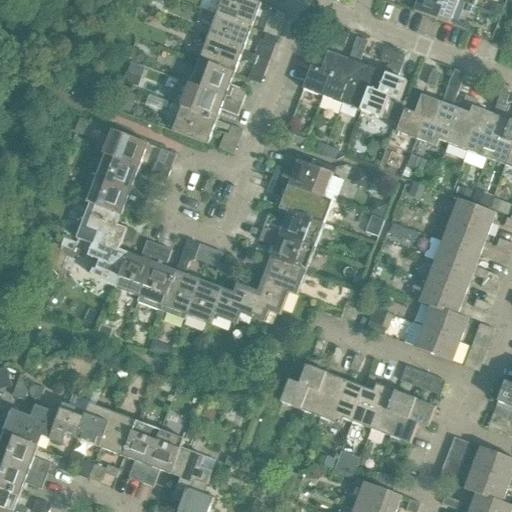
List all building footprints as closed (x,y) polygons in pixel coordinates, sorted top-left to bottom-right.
[(253,28),(261,5),(248,0),(222,0),(217,15),(253,28)] [(449,25),(459,1),(455,0),(416,0),(419,1),(414,12),(449,25)] [(286,19),(288,15),(280,12),(276,10),(273,18),(281,21),(286,19)] [(244,52),(253,28),(217,15),(208,39),(244,52)] [(345,46),(349,35),(338,31),(334,42),(345,46)] [(277,43),(278,39),(267,34),(264,43),(272,46),(277,43)] [(364,53),(368,43),(357,38),(353,49),(364,53)] [(244,52),(208,39),(199,62),(235,76),(239,64),(246,62),(263,69),(268,67),(270,62),(244,52)] [(391,64),(395,53),(384,49),(380,59),(391,64)] [(341,80),(348,61),(329,53),(322,72),(312,68),(303,91),(323,98),(331,77),(341,80)] [(402,68),(406,57),(395,53),(391,64),(402,68)] [(361,88),(368,68),(348,61),(341,80),(331,77),(323,98),(342,105),(351,84),(361,88)] [(231,86),(235,76),(199,62),(190,86),(243,105),(248,92),(231,86)] [(380,95),(387,75),(368,68),(361,88),(351,84),(342,105),(361,113),(370,91),(380,95)] [(435,88),(439,77),(437,72),(432,70),(427,85),(435,88)] [(461,111),(460,111),(453,108),(465,75),(454,71),(452,78),(451,78),(442,104),(435,123),(425,120),(417,141),(437,149),(439,142),(448,145),(461,111)] [(382,120),(389,100),(399,103),(407,83),(387,75),(380,95),(370,91),(361,113),(382,120)] [(238,118),(243,105),(190,86),(181,82),(172,105),(182,108),(217,122),(221,111),(238,118)] [(505,107),(509,96),(507,91),(502,89),(497,104),(505,107)] [(442,104),(422,96),(415,115),(405,111),(397,133),(417,141),(425,120),(435,123),(442,104)] [(486,135),(493,115),(475,109),(478,101),(466,97),(460,111),(461,111),(448,145),(467,153),(475,131),(486,135)] [(208,146),(217,123),(182,109),(173,133),(208,146)] [(504,142),(511,123),(493,115),(486,135),(475,131),(467,153),(487,160),(495,138),(504,142)] [(511,122),(511,123),(504,142),(495,138),(487,160),(506,167),(511,150),(511,122)] [(242,136),(243,132),(232,127),(228,135),(237,138),(242,136)] [(140,169),(149,146),(113,132),(104,156),(140,169)] [(172,168),(177,156),(169,153),(164,165),(172,168)] [(136,180),(140,169),(104,156),(96,180),(148,199),(153,187),(136,180)] [(336,203),(344,182),(333,178),(333,176),(298,162),(294,174),(277,167),(272,180),(324,200),(325,199),(333,202),(336,203)] [(143,212),(148,199),(96,180),(87,204),(91,205),(122,217),(126,206),(143,212)] [(325,199),(324,200),(272,180),(267,193),(284,199),(280,210),(324,226),(333,202),(325,199)] [(489,236),(496,215),(459,201),(451,221),(489,236)] [(122,217),(91,205),(77,242),(92,247),(93,245),(104,250),(109,236),(123,242),(127,230),(118,227),(119,225),(122,217)] [(315,249),(324,226),(280,210),(280,211),(288,214),(285,223),(268,217),(265,225),(263,230),(315,249)] [(481,256),(489,236),(451,221),(443,242),(481,256)] [(306,273),(315,249),(263,230),(258,242),(275,249),(271,259),(306,273)] [(116,290),(130,255),(119,251),(123,242),(109,236),(104,250),(93,245),(92,247),(88,257),(100,262),(96,271),(94,270),(91,275),(116,289),(116,290)] [(73,260),(76,253),(73,251),(76,244),(64,239),(54,267),(71,273),(75,261),(73,260)] [(511,250),(511,244),(500,240),(496,248),(508,253),(511,250)] [(140,299),(160,247),(147,242),(141,259),(130,255),(116,290),(140,299)] [(473,277),(481,256),(443,242),(435,262),(473,277)] [(162,312),(177,273),(166,268),(172,252),(160,247),(140,299),(139,304),(162,312)] [(252,266),(257,254),(249,251),(244,263),(252,266)] [(194,261),(196,256),(184,252),(181,260),(193,264),(194,261)] [(298,296),(306,273),(271,259),(262,282),(298,296)] [(466,296),(473,277),(435,262),(428,282),(466,296)] [(228,278),(231,270),(219,265),(218,269),(216,273),(228,278)] [(187,317),(200,281),(177,273),(162,312),(187,321),(188,317),(187,317)] [(501,282),(499,277),(487,273),(484,281),(499,286),(501,282)] [(210,325),(223,290),(200,281),(187,317),(188,317),(189,317),(210,325)] [(498,291),(499,286),(484,281),(481,289),(493,293),(498,291)] [(280,317),(289,294),(297,297),(298,296),(262,282),(258,293),(250,290),(245,303),(257,308),(253,320),(265,324),(269,313),(280,317)] [(458,317),(466,296),(428,282),(420,303),(469,322),(469,321),(458,317)] [(245,303),(250,290),(238,285),(234,294),(223,290),(210,325),(211,326),(214,318),(238,326),(242,315),(252,319),(253,320),(257,308),(245,303)] [(490,311),(492,306),(477,301),(474,309),(485,313),(490,311)] [(461,342),(469,322),(420,303),(420,304),(431,308),(423,328),(461,342)] [(387,314),(374,310),(370,322),(382,327),(387,314)] [(387,328),(382,327),(370,322),(366,331),(383,337),(387,328)] [(493,335),(495,331),(480,325),(477,333),(489,338),(493,335)] [(453,363),(461,342),(423,328),(415,349),(453,363)] [(477,333),(472,346),(487,352),(493,335),(489,338),(477,333)] [(280,352),(283,344),(272,339),(269,348),(280,352)] [(260,354),(263,345),(251,341),(248,349),(260,354)] [(320,359),(324,348),(322,343),(318,341),(312,356),(320,359)] [(486,356),(487,352),(472,346),(469,354),(481,358),(486,356)] [(339,367),(343,355),(341,350),(337,349),(331,364),(339,367)] [(469,354),(465,367),(480,373),(486,356),(481,358),(469,354)] [(358,374),(362,363),(360,357),(356,356),(350,371),(358,374)] [(320,393),(327,375),(307,367),(300,386),(290,382),(281,404),(302,412),(311,390),(320,393)] [(409,386),(413,374),(411,369),(406,367),(401,382),(409,386)] [(409,386),(420,390),(425,375),(411,369),(413,374),(409,386)] [(339,400),(346,382),(327,375),(320,393),(311,390),(302,412),(321,419),(329,397),(339,400)] [(390,413),(397,394),(379,387),(382,379),(370,375),(364,389),(365,390),(353,424),(371,431),(379,409),(390,413)] [(428,393),(432,381),(430,376),(425,375),(420,390),(428,393)] [(428,393),(441,398),(446,383),(430,376),(432,381),(428,393)] [(365,390),(364,389),(346,382),(339,400),(329,397),(321,419),(341,427),(343,420),(353,424),(365,390)] [(511,385),(506,383),(498,404),(494,415),(506,420),(511,421),(511,385)] [(40,402),(45,390),(37,387),(32,399),(40,402)] [(25,401),(28,393),(16,389),(13,397),(25,401)] [(409,420),(416,401),(397,394),(390,413),(379,409),(371,431),(391,438),(399,416),(409,420)] [(428,429),(436,409),(416,401),(409,420),(399,416),(391,438),(410,446),(418,425),(428,429)] [(78,441),(88,414),(86,413),(63,404),(59,415),(49,411),(44,424),(55,428),(51,441),(63,446),(67,437),(78,441)] [(101,450),(114,414),(90,405),(86,413),(88,414),(78,441),(101,450)] [(44,424),(49,411),(36,407),(32,418),(12,411),(3,434),(12,437),(12,438),(39,448),(43,438),(51,441),(55,428),(44,424)] [(125,458),(138,423),(114,414),(101,450),(125,458)] [(508,438),(511,428),(511,421),(506,420),(502,431),(504,436),(508,438)] [(141,484),(161,432),(138,423),(125,458),(135,462),(129,479),(141,484)] [(181,449),(182,449),(185,441),(161,432),(141,484),(154,489),(160,472),(171,476),(181,449)] [(35,459),(39,448),(12,438),(12,437),(3,434),(0,443),(0,460),(47,478),(51,465),(35,459)] [(213,473),(201,469),(205,458),(182,449),(181,449),(171,476),(181,480),(178,488),(191,493),(195,482),(208,486),(213,473)] [(511,483),(511,479),(511,460),(481,449),(473,469),(511,483)] [(81,466),(84,457),(73,453),(69,461),(81,466)] [(462,466),(465,458),(453,453),(448,456),(446,461),(462,466)] [(237,470),(240,462),(228,457),(225,466),(237,470)] [(47,478),(0,460),(0,486),(21,495),(25,484),(42,491),(47,478)] [(117,479),(120,471),(108,466),(105,475),(117,479)] [(511,507),(503,504),(511,483),(473,469),(465,491),(476,495),(511,508),(511,507)] [(454,487),(457,479),(445,474),(440,477),(438,481),(454,487)] [(239,491),(242,483),(230,478),(227,486),(239,491)] [(210,511),(215,501),(204,497),(208,486),(195,482),(191,493),(178,488),(174,501),(183,504),(179,511),(210,511)] [(375,511),(396,511),(402,498),(365,484),(357,505),(375,511)] [(0,511),(14,511),(21,495),(0,486),(0,511)] [(511,511),(511,508),(476,495),(469,511),(511,511)] [(457,511),(460,503),(449,499),(444,501),(442,506),(457,511)] [(418,511),(421,505),(410,501),(405,511),(418,511)]
